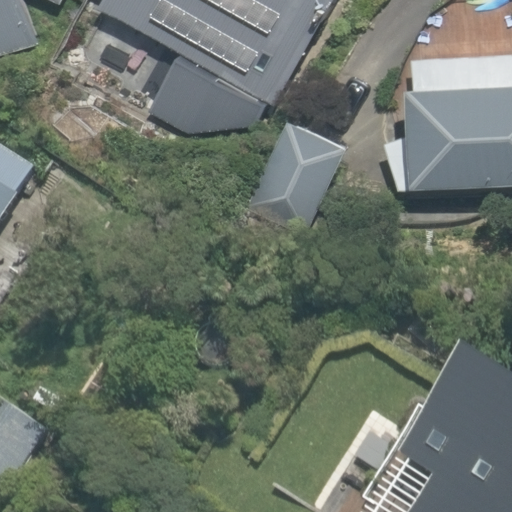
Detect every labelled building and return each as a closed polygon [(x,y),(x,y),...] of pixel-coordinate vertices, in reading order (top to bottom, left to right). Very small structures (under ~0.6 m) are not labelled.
[(0,0),(0,58),(24,53),(11,0),(0,0)] [(107,0),(105,3),(281,102),(339,0),(107,0)] [(392,137),(393,186),(511,181),(511,55),(430,59),(431,80),(415,81),(417,136),(392,137)] [(251,204),(309,235),(359,139),(301,108),(251,204)] [(0,230),(23,195),(0,180),(0,230)] [(511,511),(511,376),(464,346),(368,496),(340,478),(318,511),(511,511)] [(0,508),(54,431),(0,398),(0,508)]
